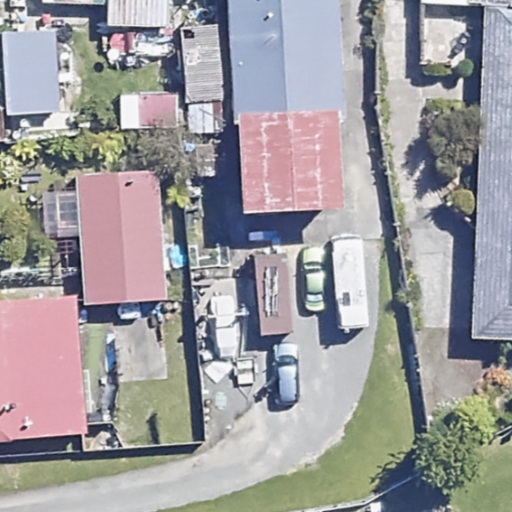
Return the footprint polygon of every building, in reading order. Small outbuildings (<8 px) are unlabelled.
[(165,0),(105,0),(104,29),(165,31),(165,0)] [(243,133),(343,129),(336,0),(228,0),(235,133),(243,133)] [(511,0),(490,0),(490,9),(511,10),(511,0)] [(511,10),(490,9),(475,342),(511,343),(511,10)] [(215,34),(168,33),(166,124),(214,125),(215,34)] [(64,100),(60,38),(7,42),(11,103),(64,100)] [(343,129),(243,133),(248,232),(348,227),(343,129)] [(156,183),(48,189),(51,239),(80,237),(84,311),(163,307),(156,183)] [(0,449),(85,442),(72,305),(0,311),(0,449)]
